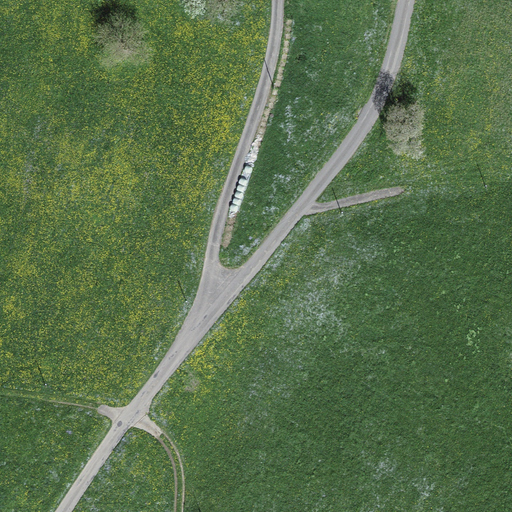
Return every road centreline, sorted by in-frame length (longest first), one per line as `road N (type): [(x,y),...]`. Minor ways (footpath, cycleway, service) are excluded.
road 1 (unclassified): [(406,0),(389,68),(361,127),(128,415),(65,511)]
road 2 (track): [(207,315),(210,255),(278,35),(276,0)]
road 3 (track): [(0,392),(91,403),(153,429),(178,470),(179,511)]
